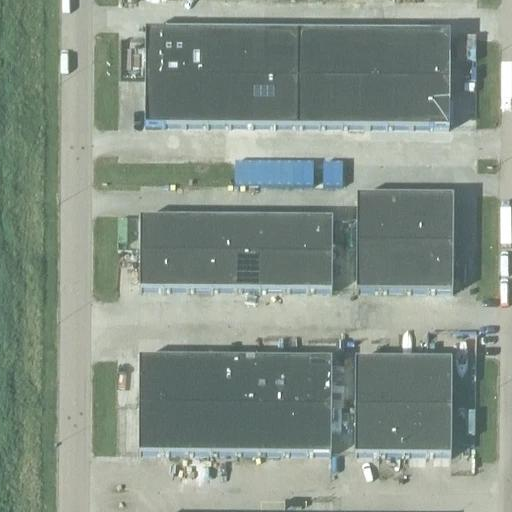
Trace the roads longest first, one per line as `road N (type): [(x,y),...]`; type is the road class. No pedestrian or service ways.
road 1 (unclassified): [(77,511),(77,0)]
road 2 (unknown): [(77,206),(319,198),(365,170)]
